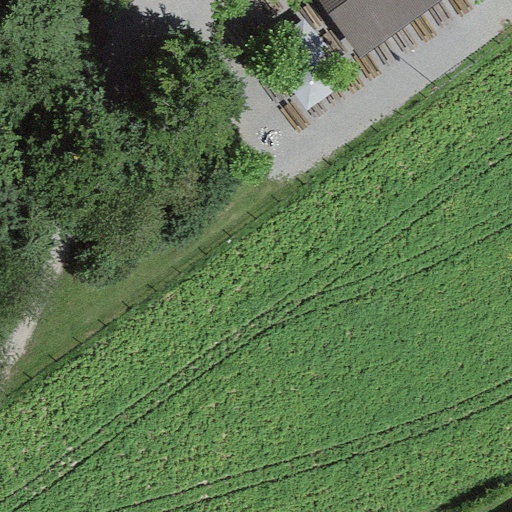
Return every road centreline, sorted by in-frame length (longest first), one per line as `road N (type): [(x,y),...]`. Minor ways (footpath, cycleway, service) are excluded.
road 1 (track): [(14,362),(511,9)]
road 2 (track): [(152,0),(82,160),(14,362)]
